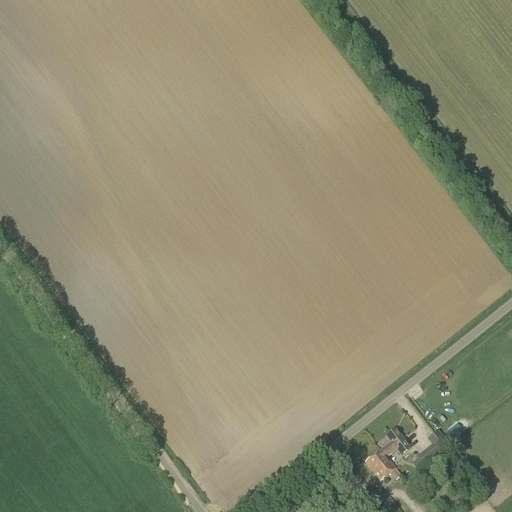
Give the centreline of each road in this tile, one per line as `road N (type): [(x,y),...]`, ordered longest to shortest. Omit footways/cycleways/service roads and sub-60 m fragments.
road 1 (unclassified): [(202,511),(0,243)]
road 2 (unclassified): [(250,511),(511,305)]
